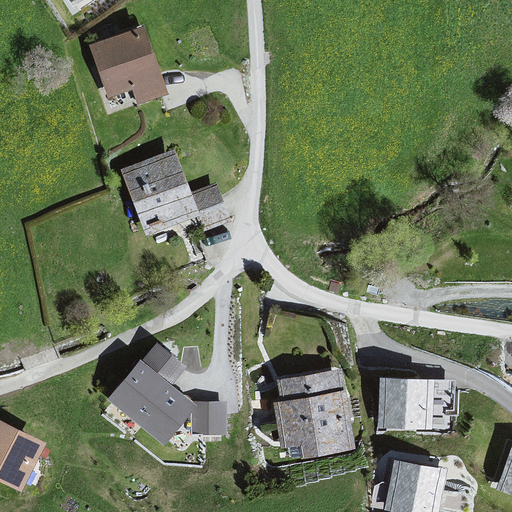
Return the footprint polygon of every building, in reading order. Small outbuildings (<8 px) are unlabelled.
[(149,28),(92,47),(110,99),(135,91),(140,104),(172,94),(149,28)] [(182,134),(126,156),(151,222),(195,205),(200,219),(234,206),(221,171),(199,180),(182,134)] [(183,368),(154,342),(109,394),(165,442),(199,404),(172,381),(183,368)] [(343,370),(273,380),(285,463),(355,453),(343,370)] [(454,378),(383,376),(381,427),(452,429),(454,378)] [(50,440),(0,416),(0,479),(25,492),(50,440)] [(511,442),(510,442),(495,484),(511,490),(511,442)] [(435,511),(442,471),(399,464),(391,511),(435,511)]
